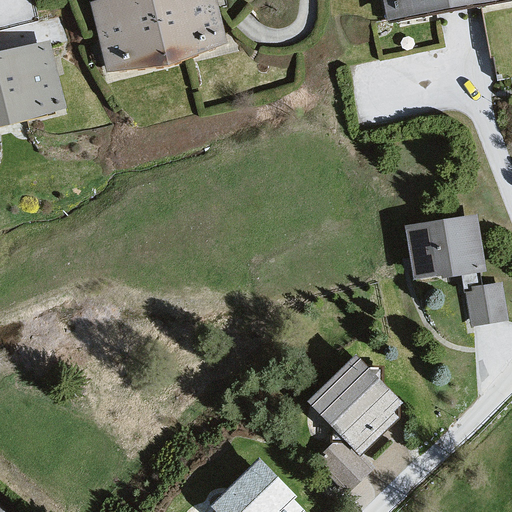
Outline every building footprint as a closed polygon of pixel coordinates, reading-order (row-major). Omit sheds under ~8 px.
[(207,0),(113,0),(84,7),(95,77),(219,50),(207,0)] [(393,0),(395,10),(454,0),(393,0)] [(46,44),(0,55),(0,117),(60,102),(46,44)] [(475,216),(411,226),(419,275),(464,268),(473,323),(506,317),(500,284),(483,287),(480,267),(484,266),(475,216)] [(357,356),(313,398),(347,433),(322,458),(349,485),(370,465),(359,453),(400,414),(392,405),(399,399),(357,356)] [(260,459),(215,503),(224,511),(298,511),(302,508),(291,496),(294,493),(260,459)]
